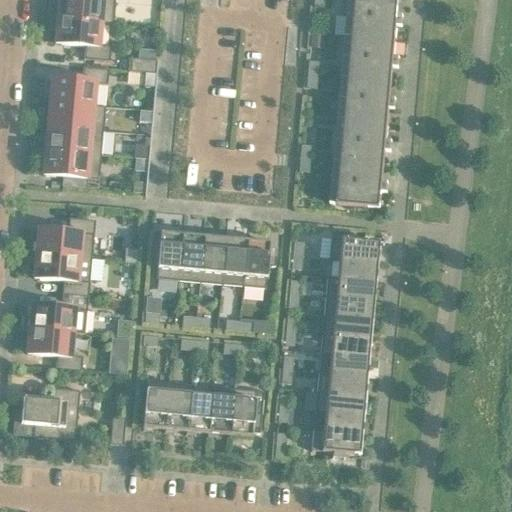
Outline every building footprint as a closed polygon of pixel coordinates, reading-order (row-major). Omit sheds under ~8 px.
[(112,26),(115,1),(107,0),(58,0),(57,20),(100,24),(100,25),(112,26)] [(325,0),(315,0),(315,7),(324,8),(325,0)] [(399,0),(397,0),(356,0),(353,39),(395,43),(397,28),(402,28),(403,17),(398,17),(399,0)] [(98,47),(100,25),(100,24),(57,20),(51,20),(50,31),(56,32),(54,45),(84,48),(83,61),(109,63),(110,48),(98,47)] [(394,58),(395,43),(353,39),(349,80),(392,84),(393,69),(398,69),(399,59),(394,58)] [(155,76),(156,62),(131,60),(130,73),(144,75),(155,76)] [(310,63),(308,77),(318,78),(319,64),(310,63)] [(107,87),(108,71),(82,69),(81,82),(51,79),(49,105),(92,109),(93,107),(95,86),(107,87)] [(154,90),(155,76),(144,75),(143,89),(154,90)] [(318,78),(308,77),(307,90),(317,91),(318,78)] [(390,100),(392,84),(349,80),(345,122),(388,126),(389,110),(395,111),(396,100),(390,100)] [(102,132),(105,108),(93,107),(92,109),(49,105),(47,127),(102,132)] [(149,124),(150,114),(138,113),(137,123),(149,124)] [(386,142),(388,126),(345,122),(341,164),(384,168),(385,153),(391,153),(392,142),(386,142)] [(100,157),(102,132),(47,127),(45,152),(100,157)] [(312,148),(302,147),(301,160),(311,161),(312,148)] [(98,182),(100,157),(45,152),(42,177),(84,180),(84,181),(98,182)] [(311,161),(301,160),(300,174),(309,175),(311,161)] [(383,183),(384,168),(341,164),(337,207),(380,211),(382,194),(387,194),(388,184),(383,183)] [(37,231),(35,256),(91,261),(94,223),(68,220),(67,234),(37,231)] [(155,281),(177,283),(182,236),(159,234),(155,281)] [(203,238),(182,236),(177,283),(199,285),(203,238)] [(225,240),(203,238),(199,285),(220,287),(225,240)] [(246,242),(225,240),(220,287),(222,287),(222,277),(242,279),(241,288),(242,289),(246,242)] [(320,240),(318,260),(328,261),(375,265),(377,250),(377,245),(320,240)] [(269,244),(246,242),(242,289),(264,291),(266,268),(274,269),(275,257),(268,256),(269,244)] [(303,245),(293,244),(292,257),(302,258),(303,245)] [(137,251),(125,250),(124,264),(136,265),(137,251)] [(35,256),(33,280),(63,283),(62,296),(88,298),(89,282),(101,283),(103,262),(91,261),(35,256)] [(302,258),(292,257),(291,271),(301,272),(302,258)] [(327,279),(326,280),(375,284),(377,265),(375,265),(328,261),(328,262),(338,263),(336,280),(327,279)] [(326,280),(325,299),(373,303),(375,284),(326,280)] [(300,283),(290,282),(288,296),(298,297),(300,283)] [(24,320),(23,331),(28,331),(72,335),(84,336),(88,298),(62,296),(60,309),(31,307),(30,320),(24,320)] [(298,297),(288,296),(287,309),(297,310),(298,297)] [(325,299),(323,318),(371,323),(373,303),(325,299)] [(144,324),(158,326),(159,315),(145,314),(144,324)] [(181,328),(195,329),(196,319),(182,318),(181,328)] [(323,318),(321,337),(370,341),(371,323),(323,318)] [(209,320),(196,319),(195,329),(208,330),(209,320)] [(296,321),(286,320),(285,334),(295,335),(296,321)] [(131,322),(117,321),(115,338),(129,339),(131,322)] [(224,332),(238,333),(239,323),(225,322),(224,332)] [(252,324),(239,323),(238,333),(252,334),(252,324)] [(28,331),(26,356),(56,359),(55,372),(81,374),(82,359),(70,358),(72,335),(28,331)] [(295,335),(285,334),(284,347),(294,348),(295,335)] [(321,337),(319,356),(367,361),(368,361),(370,341),(321,337)] [(156,349),(157,339),(143,338),(142,348),(156,349)] [(179,351),(193,352),(194,342),(180,341),(179,351)] [(207,344),(194,342),(193,352),(206,354),(207,344)] [(222,355),(236,357),(237,346),(223,345),(222,355)] [(250,348),(237,346),(236,357),(249,358),(250,348)] [(319,356),(318,375),(365,380),(367,361),(319,356)] [(293,359),(283,358),(281,372),(292,373),(293,359)] [(292,373),(281,372),(280,386),(290,387),(292,373)] [(318,375),(316,395),(365,399),(366,380),(365,380),(318,375)] [(146,383),(142,429),(143,429),(152,430),(164,431),(168,385),(146,383)] [(168,385),(164,431),(173,432),(186,433),(190,387),(168,385)] [(190,387),(186,433),(195,434),(207,435),(210,398),(211,389),(210,389),(210,398),(190,397),(191,387),(190,387)] [(210,398),(207,435),(216,436),(228,437),(233,391),(232,391),(211,389),(210,398)] [(79,392),(53,390),(52,403),(22,401),(21,414),(15,414),(13,436),(32,438),(32,440),(74,443),(79,392)] [(233,391),(228,437),(251,439),(252,428),(260,428),(263,394),(233,391)] [(316,395),(314,414),(363,418),(365,399),(316,395)] [(289,398),(279,397),(278,410),(288,411),(289,398)] [(288,411),(278,410),(277,424),(287,425),(288,411)] [(314,414),(313,433),(322,434),(361,437),(363,418),(314,414)] [(122,448),(125,421),(111,420),(109,447),(115,447),(122,448)] [(313,433),(311,453),(320,454),(332,455),(331,460),(343,461),(343,456),(356,457),(356,458),(359,458),(361,437),(322,434),(313,433)] [(286,436),(276,435),(275,449),(285,450),(286,436)]
